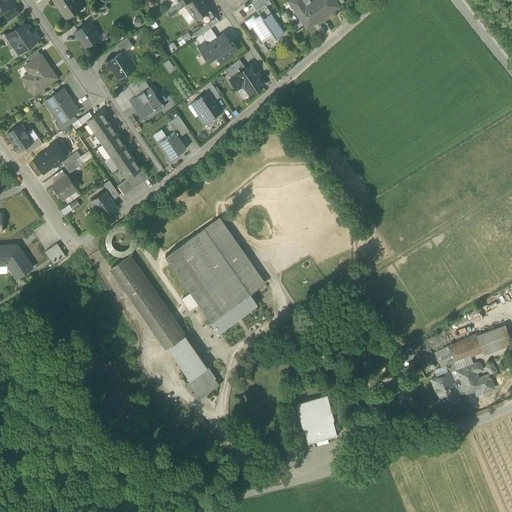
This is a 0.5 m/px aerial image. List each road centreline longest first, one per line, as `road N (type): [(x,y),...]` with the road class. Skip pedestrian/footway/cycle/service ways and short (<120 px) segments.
road 1 (residential): [(511,407),(446,435),(181,511)]
road 2 (residential): [(167,183),(74,245),(0,145)]
road 3 (residential): [(28,0),(75,71),(109,96),(167,183)]
road 4 (residential): [(276,88),(167,183)]
road 5 (residential): [(378,0),(276,88)]
